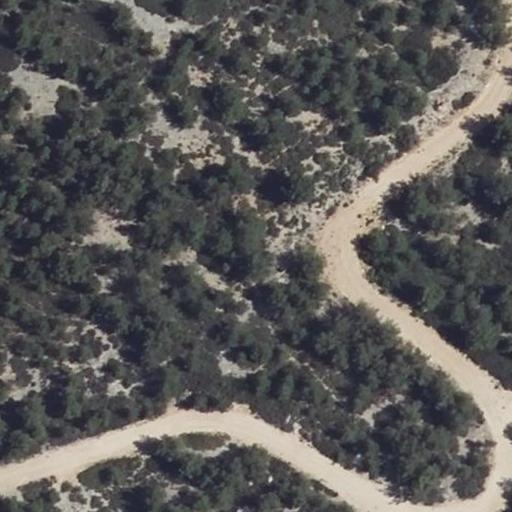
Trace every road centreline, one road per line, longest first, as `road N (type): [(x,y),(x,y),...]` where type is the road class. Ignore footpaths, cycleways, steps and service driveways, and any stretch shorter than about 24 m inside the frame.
road 1 (track): [(509,0),(506,61),(482,109),(360,204),(339,238),(344,273),(443,352),(491,411),(499,461),(477,511)]
road 2 (track): [(409,511),(252,427),(207,420),(162,424),(0,470)]
